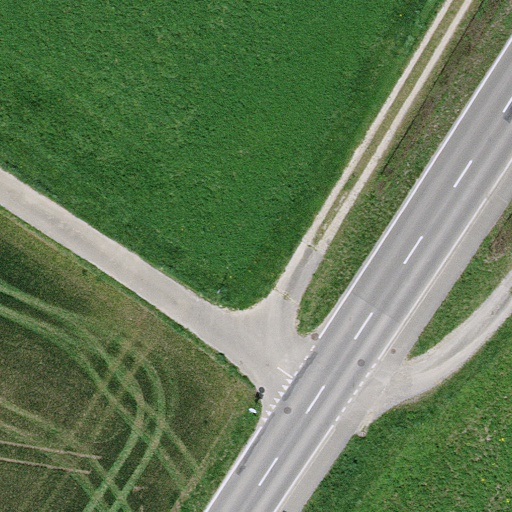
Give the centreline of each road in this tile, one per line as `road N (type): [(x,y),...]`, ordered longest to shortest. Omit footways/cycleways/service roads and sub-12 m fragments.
road 1 (track): [(249,337),(454,0)]
road 2 (unclassified): [(0,188),(327,381)]
road 3 (tertiary): [(327,381),(511,97)]
road 4 (track): [(327,381),(401,390),(449,370),(511,290)]
road 5 (tertiary): [(242,511),(327,381)]
